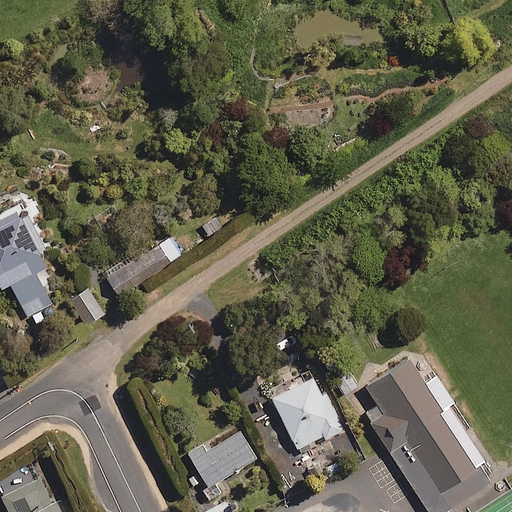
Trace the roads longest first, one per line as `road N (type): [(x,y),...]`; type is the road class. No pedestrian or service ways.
road 1 (residential): [(67,389),(93,360),(203,280),(511,71)]
road 2 (residential): [(140,511),(91,411),(67,389)]
